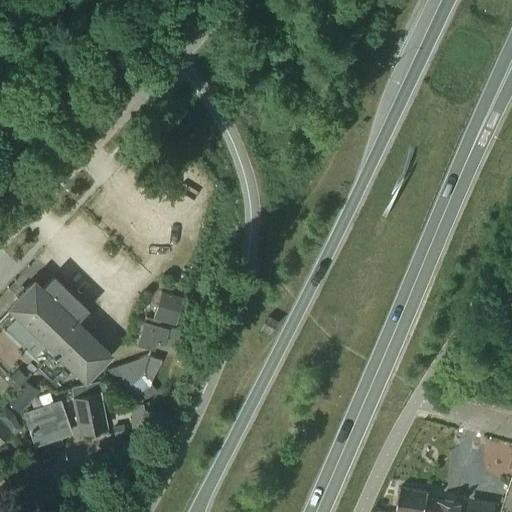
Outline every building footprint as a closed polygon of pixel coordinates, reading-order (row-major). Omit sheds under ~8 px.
[(12,308),(0,320),(0,374),(11,385),(32,363),(54,385),(72,367),(83,378),(107,354),(73,322),(85,309),(52,277),(40,289),(33,282),(10,306),(12,308)] [(144,316),(142,321),(166,328),(167,326),(158,324),(159,321),(174,326),(182,297),(160,290),(152,318),(144,316)] [(142,321),(135,344),(152,349),(154,341),(202,356),(205,347),(200,345),(203,338),(167,326),(166,328),(142,321)] [(114,375),(105,381),(113,394),(111,395),(118,403),(124,399),(126,402),(131,399),(143,400),(157,390),(150,381),(160,359),(146,355),(147,353),(105,368),(112,373),(114,375)] [(24,380),(6,401),(18,412),(39,389),(24,380)] [(102,380),(70,388),(72,398),(71,398),(79,433),(105,427),(98,393),(107,391),(102,380)] [(58,402),(23,414),(32,440),(52,433),(53,438),(68,433),(58,402)] [(1,406),(0,406),(0,423),(9,432),(11,434),(16,431),(19,428),(12,416),(1,406)] [(147,432),(145,421),(143,416),(128,419),(130,425),(132,435),(147,432)] [(0,439),(9,432),(0,423),(0,439)] [(399,487),(395,511),(458,511),(460,503),(438,500),(438,501),(427,499),(428,491),(399,487)] [(476,498),(475,511),(502,511),(503,499),(476,498)]
